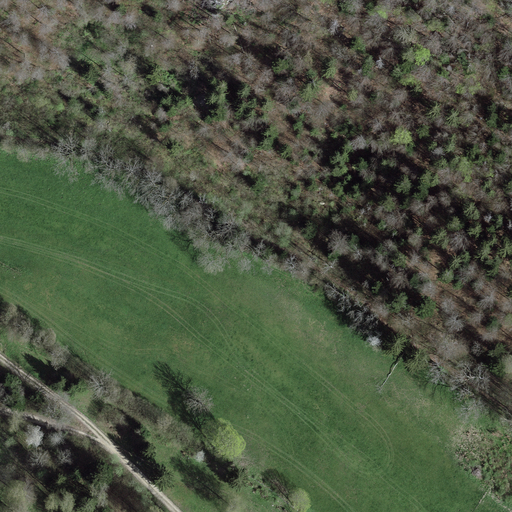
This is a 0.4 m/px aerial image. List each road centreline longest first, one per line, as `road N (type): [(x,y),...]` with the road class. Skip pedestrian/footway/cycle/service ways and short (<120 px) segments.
road 1 (track): [(0,356),(82,419),(177,511)]
road 2 (track): [(114,451),(0,409)]
